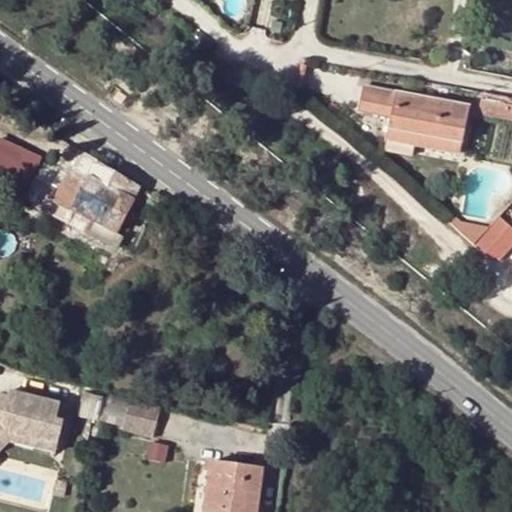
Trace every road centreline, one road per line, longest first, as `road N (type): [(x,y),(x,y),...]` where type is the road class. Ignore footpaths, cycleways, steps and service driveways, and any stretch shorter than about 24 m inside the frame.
road 1 (tertiary): [(0,36),(330,273),(511,422)]
road 2 (residential): [(511,297),(308,133),(282,84),(307,0)]
road 3 (unknown): [(302,31),(511,78)]
road 4 (unknown): [(282,84),(185,0)]
